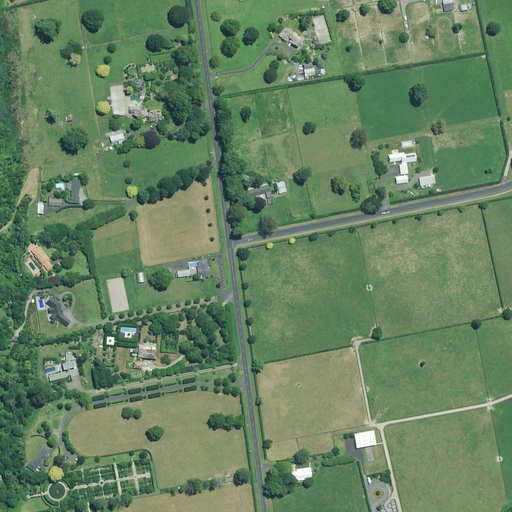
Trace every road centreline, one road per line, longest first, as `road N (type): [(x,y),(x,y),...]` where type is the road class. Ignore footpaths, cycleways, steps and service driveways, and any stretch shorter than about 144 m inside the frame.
road 1 (residential): [(229,242),(511,184)]
road 2 (unclassified): [(229,242),(264,511)]
road 3 (unclassified): [(197,0),(229,242)]
road 4 (unknown): [(236,296),(86,324),(63,308),(61,295),(72,294),(71,308)]
